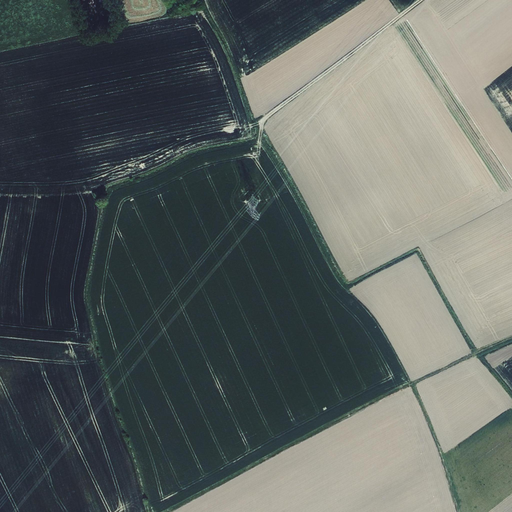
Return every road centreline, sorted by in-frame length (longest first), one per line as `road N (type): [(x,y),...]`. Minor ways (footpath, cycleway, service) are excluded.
road 1 (track): [(419,0),(262,118),(257,168),(238,198)]
road 2 (track): [(169,511),(412,384)]
road 3 (track): [(459,511),(412,384),(511,338)]
